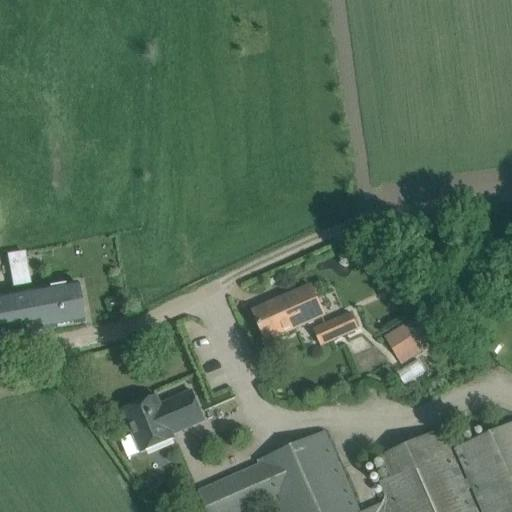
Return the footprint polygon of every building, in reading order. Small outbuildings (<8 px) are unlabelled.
[(0,299),(0,338),(84,323),(77,286),(0,299)] [(311,287),(254,312),(267,341),(324,316),(311,287)] [(363,329),(357,314),(319,329),(325,344),(363,329)] [(402,366),(436,345),(419,317),(385,338),(402,366)] [(124,411),(134,436),(142,453),(175,439),(173,435),(205,422),(192,392),(173,400),(175,405),(163,411),(157,397),(124,411)] [(259,465),(199,492),(207,511),(249,511),(273,502),(278,511),(477,511),(468,490),(472,488),(482,511),(511,511),(511,425),(455,450),(468,479),(464,481),(442,431),(370,462),(388,503),(366,511),(360,511),(326,432),(258,463),(259,465)]
